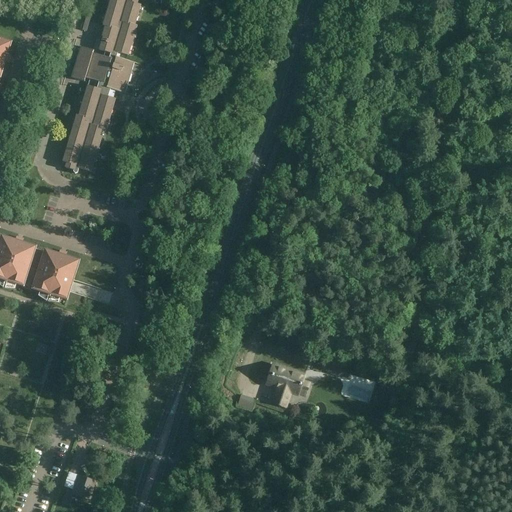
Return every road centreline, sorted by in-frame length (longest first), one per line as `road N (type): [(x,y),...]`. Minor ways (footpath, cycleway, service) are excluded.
road 1 (primary): [(184,378),(312,0)]
road 2 (track): [(511,391),(403,347),(209,305)]
road 3 (residential): [(127,263),(121,297),(133,312),(132,327),(93,436)]
road 4 (track): [(410,350),(385,511)]
road 5 (primary): [(144,511),(184,378)]
road 6 (residential): [(93,436),(63,429),(56,437),(29,511)]
